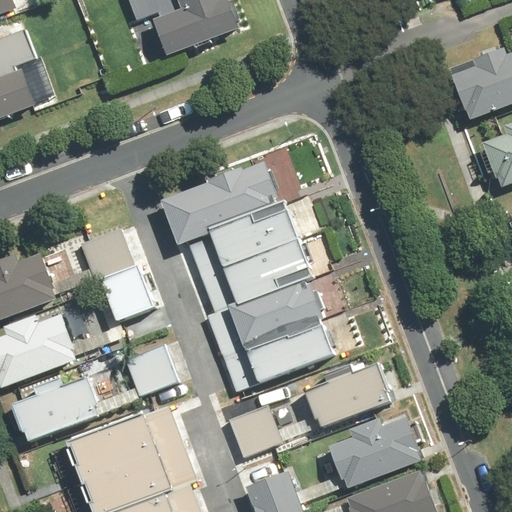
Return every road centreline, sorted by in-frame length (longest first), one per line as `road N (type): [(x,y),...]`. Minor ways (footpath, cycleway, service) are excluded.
road 1 (residential): [(321,76),(477,511)]
road 2 (residential): [(126,158),(213,385)]
road 3 (residential): [(321,76),(126,158)]
road 4 (residential): [(511,6),(321,76)]
road 5 (residential): [(126,158),(0,206)]
